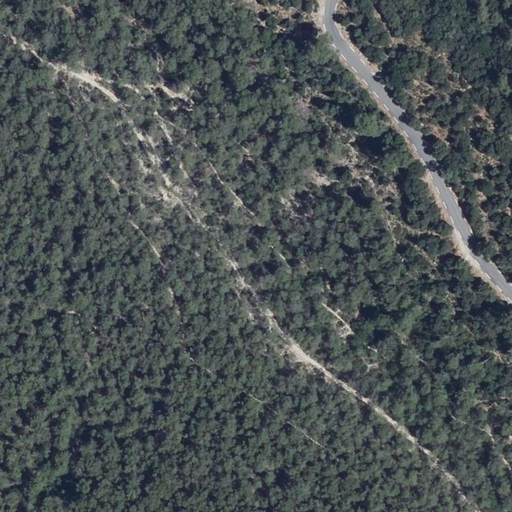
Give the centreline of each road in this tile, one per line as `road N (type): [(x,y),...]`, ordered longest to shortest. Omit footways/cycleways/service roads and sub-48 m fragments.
road 1 (track): [(0,35),(98,77),(302,354),(401,429),(478,511)]
road 2 (tertiary): [(332,0),(329,24),(340,44),(416,136),(473,247),(511,293)]
